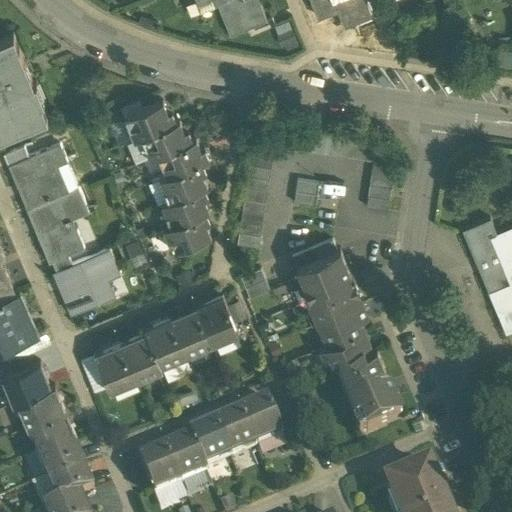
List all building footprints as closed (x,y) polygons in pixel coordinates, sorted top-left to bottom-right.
[(196,0),(197,0),(216,0),(230,34),(267,18),(259,0),(196,0)] [(366,0),(311,0),(319,17),(332,12),(331,9),(345,3),(353,22),(372,14),(366,0)] [(35,81),(13,31),(0,36),(0,132),(48,113),(41,96),(43,95),(37,80),(35,81)] [(162,97),(124,114),(134,137),(141,134),(180,118),(179,117),(176,119),(173,112),(169,114),(162,97)] [(180,118),(141,134),(151,156),(158,153),(197,136),(196,135),(193,137),(190,131),(186,133),(180,118)] [(291,125),(279,123),(276,145),(288,147),(291,125)] [(303,127),(291,125),(288,147),(300,148),(303,127)] [(315,128),(303,127),(300,148),(312,150),(315,128)] [(327,130),(315,128),(312,150),(323,152),(327,130)] [(338,132),(327,130),(323,152),(335,154),(338,132)] [(350,134),(338,132),(335,154),(347,156),(350,134)] [(362,135),(350,134),(347,156),(359,157),(362,135)] [(374,137),(362,135),(359,157),(371,159),(374,137)] [(197,136),(158,153),(168,174),(210,156),(207,151),(203,152),(197,136)] [(274,144),(252,141),(251,152),(272,155),(274,144)] [(29,155),(8,164),(27,208),(78,186),(79,186),(79,185),(69,189),(69,188),(63,191),(53,166),(68,160),(60,142),(29,155)] [(24,145),(4,153),(8,164),(29,155),(24,145)] [(272,155),(251,152),(249,163),(271,167),(272,155)] [(168,174),(160,178),(169,199),(208,183),(201,167),(205,166),(203,160),(210,157),(210,156),(168,174)] [(395,163),(373,160),(371,171),(393,175),(395,163)] [(271,167),(249,163),(247,175),(269,178),(271,167)] [(393,175),(371,171),(369,183),(392,186),(393,175)] [(269,178),(247,175),(245,186),(267,189),(269,178)] [(316,193),(318,181),(296,178),(294,190),(316,193)] [(169,199),(162,202),(171,224),(209,208),(203,192),(207,191),(205,185),(208,184),(208,183),(169,199)] [(392,186),(369,183),(368,195),(390,198),(392,186)] [(78,186),(27,208),(50,262),(53,260),(68,254),(85,247),(72,218),(89,211),(78,186)] [(267,189),(245,186),(244,197),(265,201),(267,189)] [(315,205),(316,193),(294,190),(293,202),(315,205)] [(390,198),(368,195),(366,206),(388,209),(390,198)] [(265,201),(244,197),(242,208),(264,212),(265,201)] [(171,224),(164,228),(174,251),(212,234),(205,218),(209,216),(206,210),(210,208),(209,208),(171,224)] [(264,212),(242,208),(240,220),(262,223),(264,212)] [(511,225),(496,232),(490,218),(463,229),(488,290),(505,332),(511,329),(511,225)] [(262,223),(240,220),(239,231),(260,234),(262,223)] [(260,234),(239,231),(237,242),(259,246),(260,234)] [(332,238),(312,246),(317,257),(337,248),(332,238)] [(143,252),(138,240),(127,245),(131,257),(143,252)] [(0,301),(16,295),(2,260),(5,258),(0,245),(0,301)] [(72,262),(57,269),(69,299),(66,300),(71,311),(110,295),(101,274),(117,267),(108,247),(72,262)] [(311,247),(292,255),(296,265),(315,257),(311,247)] [(315,257),(296,265),(310,298),(351,281),(348,273),(351,272),(340,247),(337,248),(317,257),(315,257)] [(68,254),(53,260),(57,269),(72,262),(68,254)] [(261,268),(241,276),(245,287),(266,278),(261,268)] [(189,270),(179,274),(184,285),(194,280),(189,270)] [(266,278),(245,287),(250,298),(270,289),(266,278)] [(310,298),(307,299),(317,321),(318,321),(363,302),(354,280),(310,298)] [(0,301),(0,351),(37,335),(19,293),(0,301)] [(239,332),(223,294),(197,305),(212,343),(239,332)] [(363,302),(318,321),(327,343),(365,327),(360,316),(366,308),(363,302)] [(197,305),(171,316),(187,354),(212,343),(197,305)] [(171,316),(145,327),(146,331),(161,365),(187,354),(171,316)] [(327,343),(320,346),(329,368),(338,365),(367,352),(362,341),(368,334),(365,327),(327,343)] [(146,331),(121,341),(137,379),(162,368),(161,365),(146,331)] [(121,341),(95,352),(111,390),(137,379),(121,341)] [(367,352),(338,365),(343,377),(338,379),(356,422),(360,420),(366,433),(401,419),(396,407),(397,406),(383,371),(386,370),(377,348),(367,352)] [(40,360),(3,376),(14,402),(18,400),(51,386),(40,360)] [(51,386),(18,400),(28,426),(66,410),(55,385),(51,386)] [(192,392),(177,398),(183,411),(197,404),(192,392)] [(283,437),(267,399),(241,410),(257,448),(283,437)] [(66,410),(28,426),(38,451),(72,437),(76,435),(66,410)] [(241,410),(215,421),(231,459),(257,448),(241,410)] [(231,459),(215,421),(189,432),(191,436),(205,469),(231,459)] [(191,436),(165,446),(181,484),(207,473),(205,469),(191,436)] [(38,451),(35,453),(45,478),(82,463),(72,437),(38,451)] [(181,484),(165,446),(138,458),(154,495),(181,484)] [(82,463),(45,478),(56,504),(80,493),(93,488),(82,463)] [(447,511),(429,468),(386,486),(396,511),(447,511)] [(56,504),(43,509),(44,511),(88,511),(80,493),(56,504)]
